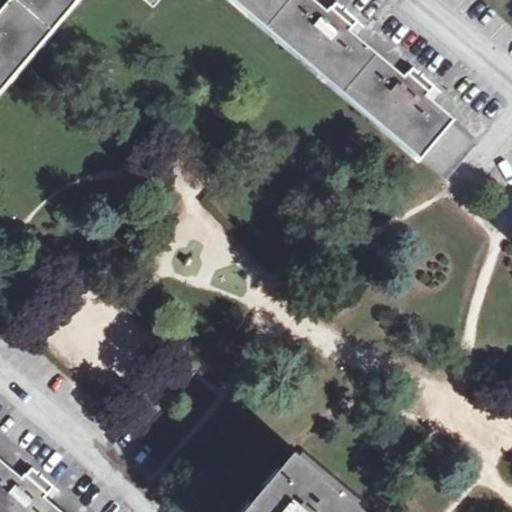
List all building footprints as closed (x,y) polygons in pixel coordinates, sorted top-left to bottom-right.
[(0,85),(73,0),(8,0),(0,10),(0,85)] [(161,0),(137,0),(151,11),(161,0)] [(222,0),(444,187),(474,152),(423,109),(434,96),(423,87),(410,76),(399,88),(346,44),(356,32),(344,22),(334,14),(325,25),(295,0),(222,0)] [(320,480),(293,457),(246,511),(356,511),(339,497),(337,499),(317,482),(320,480)] [(0,511),(56,511),(44,501),(55,487),(33,468),(21,482),(0,463),(0,511)]
